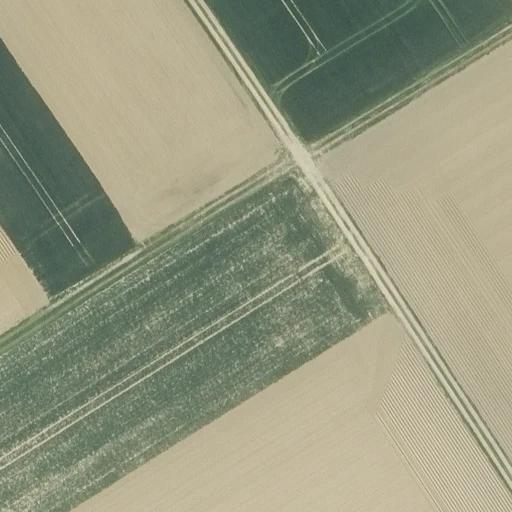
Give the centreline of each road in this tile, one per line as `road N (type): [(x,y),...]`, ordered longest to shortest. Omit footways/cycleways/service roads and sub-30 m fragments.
road 1 (track): [(511,28),(0,351)]
road 2 (track): [(191,0),(511,481)]
